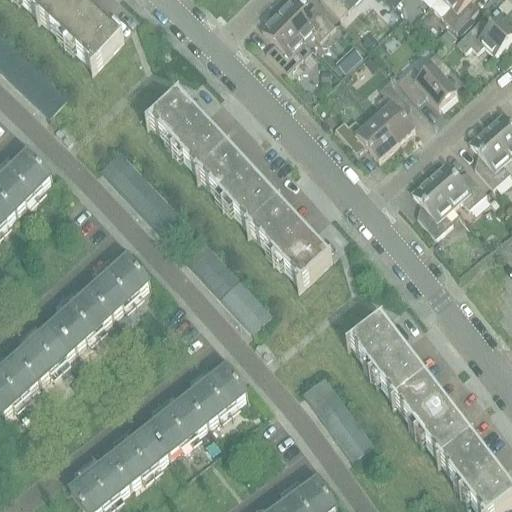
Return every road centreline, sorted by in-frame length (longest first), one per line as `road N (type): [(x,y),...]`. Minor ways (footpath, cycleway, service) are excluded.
road 1 (residential): [(10,511),(228,336)]
road 2 (residential): [(363,207),(511,396)]
road 3 (residential): [(364,511),(228,336)]
road 4 (residential): [(211,47),(363,207)]
road 5 (residential): [(363,207),(511,71)]
road 6 (residential): [(0,341),(124,228)]
road 7 (residential): [(228,336),(124,228)]
road 8 (residential): [(124,228),(26,125)]
